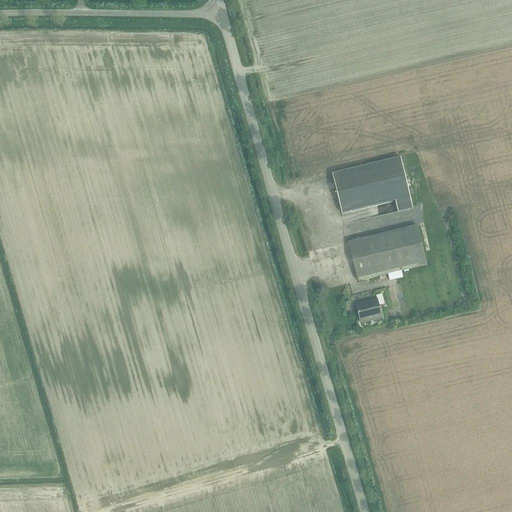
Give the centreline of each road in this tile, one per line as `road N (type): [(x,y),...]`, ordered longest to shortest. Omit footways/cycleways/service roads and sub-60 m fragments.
road 1 (unclassified): [(360,511),(223,13)]
road 2 (unclassified): [(0,15),(223,13)]
